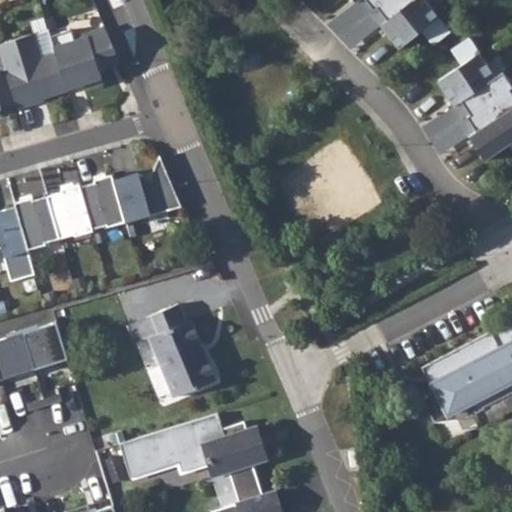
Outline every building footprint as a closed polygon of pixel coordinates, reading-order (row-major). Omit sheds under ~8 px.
[(354,0),(355,1),(351,5),(362,18),(365,15),(375,28),(379,25),(399,48),(438,16),(425,0),(354,0)] [(362,18),(351,5),(330,22),(352,49),(375,28),(365,15),(362,18)] [(72,29),(51,36),(67,87),(82,82),(84,88),(103,82),(99,69),(106,67),(104,61),(108,54),(116,51),(106,28),(75,37),(72,29)] [(49,30),(0,43),(0,51),(5,67),(17,104),(18,108),(36,102),(35,100),(68,89),(67,87),(51,36),(49,30)] [(104,61),(106,67),(120,62),(116,51),(108,54),(104,61)] [(479,51),(437,80),(454,105),(449,108),(458,121),(455,124),(464,138),(469,135),(486,160),(511,142),(511,106),(511,107),(511,106),(511,90),(510,87),(511,85),(511,83),(503,70),(495,75),(479,51)] [(0,68),(0,111),(3,111),(2,108),(17,104),(5,67),(0,68)] [(458,121),(449,108),(424,126),(442,153),(464,138),(455,124),(458,121)] [(143,171),(114,179),(126,221),(126,222),(181,206),(160,155),(151,175),(143,171)] [(95,182),(81,186),(93,228),(107,224),(108,226),(126,221),(114,179),(112,174),(94,179),(95,182)] [(63,191),(48,195),(60,238),(75,233),(75,235),(93,230),(93,228),(81,186),(80,183),(62,189),(63,191)] [(16,206),(28,249),(46,244),(46,242),(60,238),(48,195),(34,199),(33,197),(15,202),(16,206)] [(0,247),(0,248),(10,281),(35,273),(28,249),(16,206),(0,210),(0,247)] [(286,256),(278,263),(290,278),(298,271),(286,256)] [(154,335),(149,337),(173,398),(215,381),(189,321),(186,322),(177,303),(146,317),(154,335)] [(439,390),(424,398),(436,422),(456,410),(472,401),(478,412),(492,404),(491,402),(511,391),(511,323),(495,332),(493,329),(423,366),(435,388),(437,387),(439,390)] [(23,334),(34,371),(67,361),(56,324),(23,334)] [(34,371),(23,334),(0,341),(0,378),(1,381),(34,371)] [(60,395),(43,400),(45,407),(62,402),(60,395)] [(43,400),(27,406),(29,413),(45,407),(43,400)] [(225,437),(223,430),(218,413),(119,443),(129,475),(180,460),(183,469),(208,461),(203,445),(225,437)] [(225,437),(203,445),(208,461),(213,477),(229,472),(239,503),(238,504),(240,511),(282,511),(276,492),(263,496),(253,465),(258,463),(247,430),(245,422),(223,430),(225,437)] [(257,428),(247,430),(258,463),(268,460),(257,428)]
